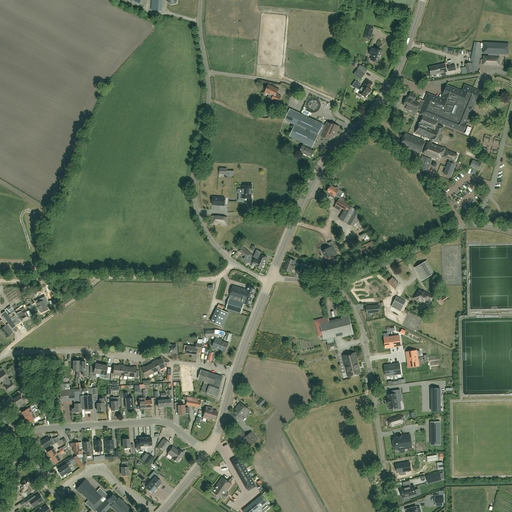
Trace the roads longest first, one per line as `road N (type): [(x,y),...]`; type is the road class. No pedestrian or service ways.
road 1 (tertiary): [(270,278),(315,178),(383,98),(423,0)]
road 2 (residential): [(268,283),(220,250),(196,209),(208,99),(200,0)]
road 3 (unclassified): [(391,511),(363,333),(330,283)]
road 4 (track): [(233,261),(210,278),(0,280)]
road 5 (residential): [(208,453),(162,420),(38,429),(18,439)]
road 6 (track): [(206,72),(281,81),(336,104),(338,117),(357,128)]
road 7 (residential): [(141,359),(78,350),(4,354)]
road 8 (track): [(4,354),(101,277)]
